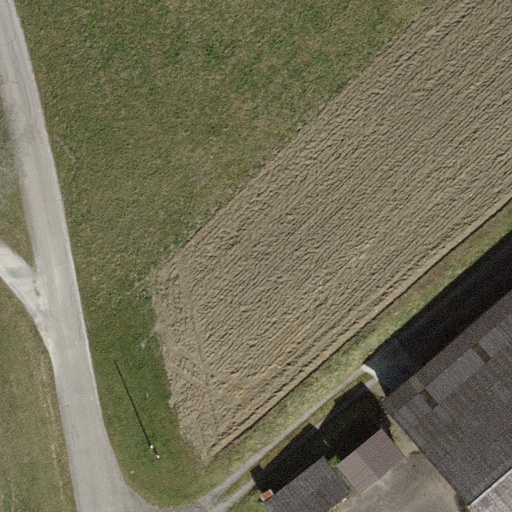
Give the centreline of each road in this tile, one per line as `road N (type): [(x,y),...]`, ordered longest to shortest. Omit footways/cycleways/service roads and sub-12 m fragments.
road 1 (unclassified): [(99,511),(1,0)]
road 2 (track): [(511,253),(183,511)]
